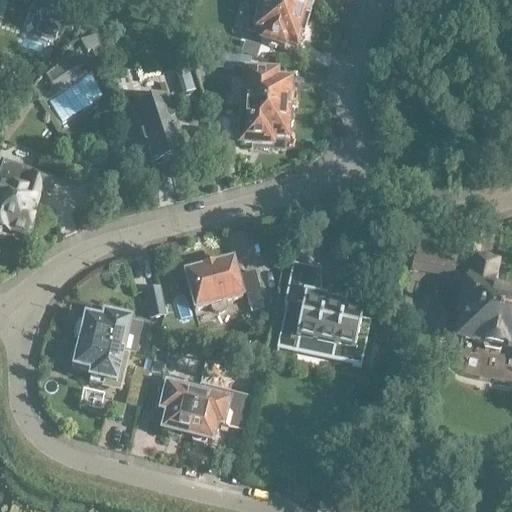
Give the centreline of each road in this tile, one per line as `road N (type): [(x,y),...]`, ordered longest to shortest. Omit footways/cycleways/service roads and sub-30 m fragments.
road 1 (residential): [(322,511),(54,445),(22,420),(15,314)]
road 2 (residential): [(15,314),(31,290),(117,240),(289,197),(361,161)]
road 3 (residential): [(511,212),(437,212),(387,187),(361,161)]
road 4 (residential): [(361,161),(350,80),(371,0)]
